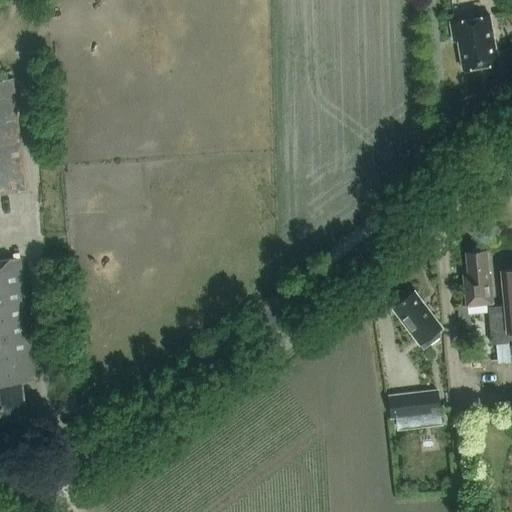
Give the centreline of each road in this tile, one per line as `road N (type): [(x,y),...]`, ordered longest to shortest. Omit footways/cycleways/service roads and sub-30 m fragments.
road 1 (secondary): [(11,511),(441,194)]
road 2 (residential): [(441,194),(467,511)]
